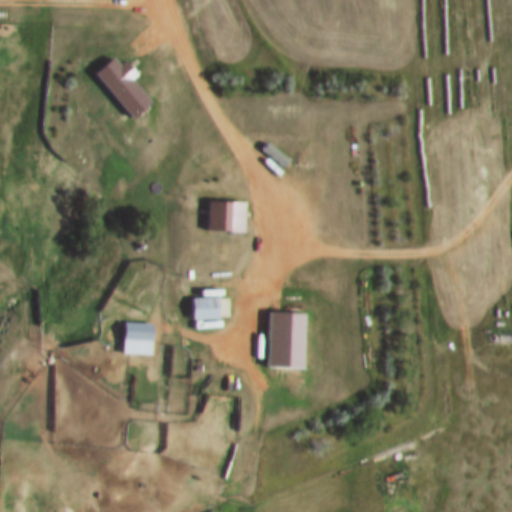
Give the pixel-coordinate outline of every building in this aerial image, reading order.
[(261,156),(283,169),(287,162),(265,149),(261,156)] [(238,234),(238,203),(201,203),(201,234),(238,234)] [(183,300),(185,323),(211,321),(210,299),(183,300)] [(295,371),(297,316),(262,314),(260,369),(295,371)] [(116,356),(147,356),(147,324),(116,324),(116,356)] [(511,343),(511,334),(484,334),(484,343),(511,343)] [(228,417),(229,392),(194,391),(194,417),(228,417)]
